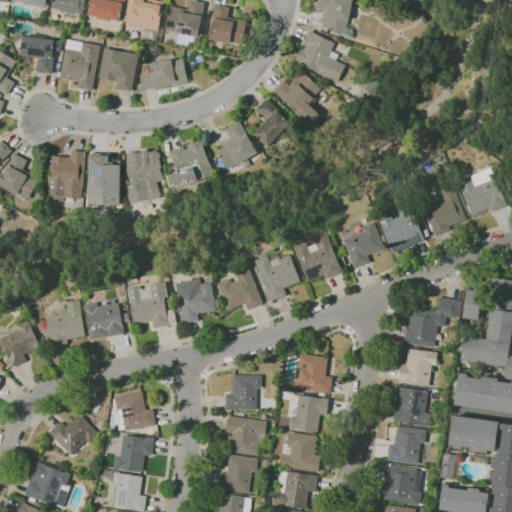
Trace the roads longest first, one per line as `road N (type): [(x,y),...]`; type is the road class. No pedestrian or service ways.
road 1 (residential): [(510,246),(258,342),(71,377),(27,408),(0,465)]
road 2 (residential): [(286,0),(274,42),(244,79),(200,112),(151,124),(41,116)]
road 3 (residential): [(377,295),(347,511)]
road 4 (residential): [(183,358),(190,418),(178,511)]
